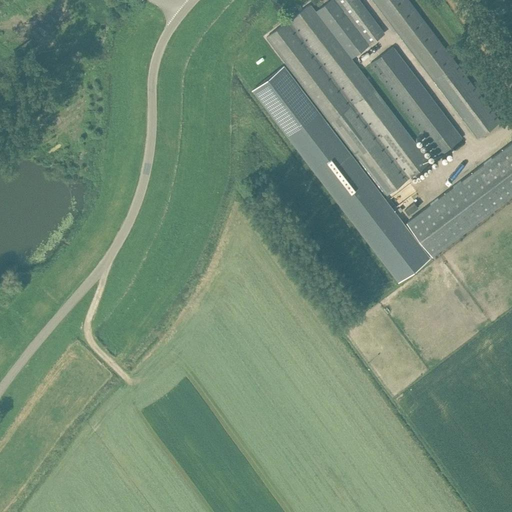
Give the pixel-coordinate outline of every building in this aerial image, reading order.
[(309,5),(265,38),(385,196),(406,179),(429,162),(351,58),(346,51),(322,20),(331,13),(340,7),(363,38),(369,45),(385,33),(359,0),(331,0),(314,13),(309,5)] [(373,0),(434,80),(478,138),(500,120),(455,62),(408,0),(373,0)] [(439,154),(461,137),(393,46),(370,63),(439,154)] [(284,66),(253,89),(399,281),(430,257),(284,66)] [(511,141),(407,222),(432,255),(511,194),(511,141)]
